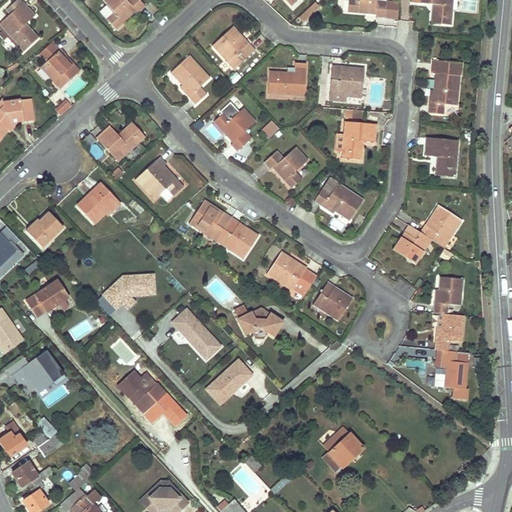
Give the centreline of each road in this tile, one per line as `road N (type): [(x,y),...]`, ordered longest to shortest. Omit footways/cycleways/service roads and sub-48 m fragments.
road 1 (secondary): [(503,0),(491,160),(504,478)]
road 2 (residential): [(249,0),(294,37),(385,44),(406,64),(391,202),(364,245),(338,251)]
road 3 (residential): [(338,251),(221,176),(127,71)]
